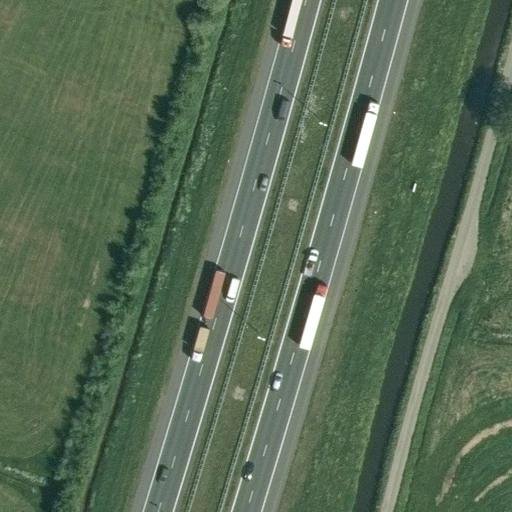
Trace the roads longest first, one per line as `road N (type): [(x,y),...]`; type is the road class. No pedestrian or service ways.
road 1 (motorway): [(250,511),(399,0)]
road 2 (motorway): [(301,0),(152,511)]
road 3 (unclassified): [(389,511),(511,68)]
